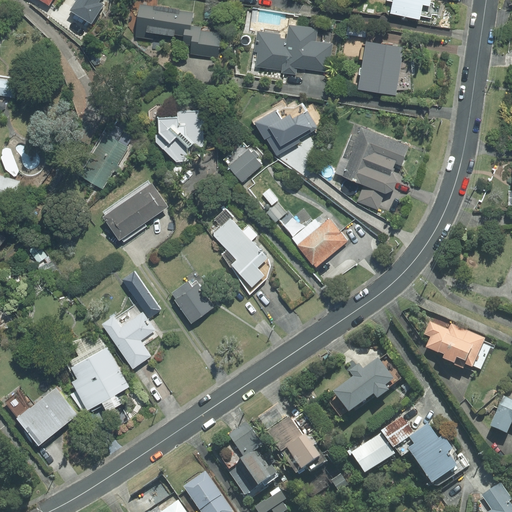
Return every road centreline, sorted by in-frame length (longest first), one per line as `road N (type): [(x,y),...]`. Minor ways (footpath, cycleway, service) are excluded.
road 1 (residential): [(487,0),(453,189),(408,268),(50,511)]
road 2 (unknown): [(468,127),(247,87)]
road 3 (unknown): [(394,282),(511,338)]
